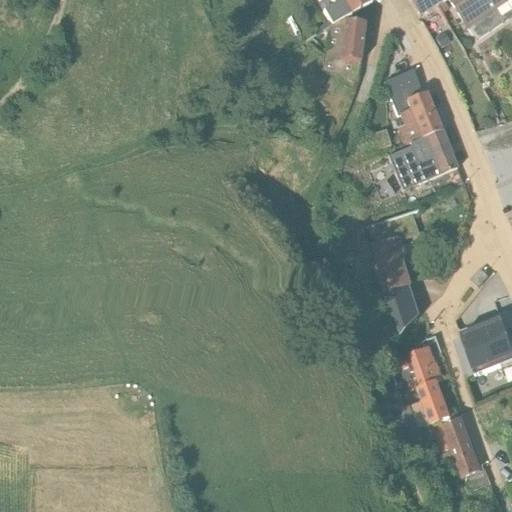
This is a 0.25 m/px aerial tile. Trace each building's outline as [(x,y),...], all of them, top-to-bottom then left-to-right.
[(333,10),(322,17),(331,32),(336,28),(370,8),(364,0),(330,0),(327,2),(333,10)] [(407,0),(406,1),(405,2),(418,21),(431,13),(441,6),(436,0),(407,0)] [(511,0),(436,0),(441,6),(431,13),(438,26),(444,23),(440,17),(452,10),(465,31),(494,13),(502,25),(503,25),(511,19),(511,0)] [(494,13),(465,31),(474,44),(502,25),(494,13)] [(358,70),(362,31),(336,28),(331,32),(328,34),(319,77),(344,80),(346,68),(358,70)] [(440,136),(424,98),(419,100),(410,78),(383,88),(401,130),(392,134),(399,152),(439,136),(440,136)] [(383,135),(369,139),(373,156),(388,152),(383,135)] [(439,136),(399,152),(397,155),(417,208),(447,194),(460,188),(439,136)] [(461,202),(460,188),(447,194),(449,199),(422,212),(428,224),(460,207),(461,202)] [(367,233),(373,252),(394,245),(415,238),(410,222),(417,219),(416,217),(367,233)] [(416,241),(415,238),(394,245),(395,248),(416,241)] [(395,248),(394,245),(373,252),(368,254),(380,290),(379,290),(398,332),(412,317),(409,313),(415,309),(395,248)] [(479,269),(469,278),(476,286),(486,276),(479,269)] [(458,333),(499,319),(497,314),(493,300),(504,296),(489,276),(453,318),(458,333)] [(499,319),(503,329),(511,325),(511,315),(510,309),(497,314),(499,319)] [(499,319),(458,333),(473,375),(511,361),(511,354),(503,329),(499,319)] [(434,380),(447,416),(460,412),(438,351),(431,353),(426,341),(433,338),(432,334),(419,339),(422,347),(423,347),(429,363),(433,362),(440,378),(434,380)] [(429,363),(423,347),(422,347),(412,351),(399,363),(401,368),(379,376),(389,413),(398,410),(396,404),(401,403),(397,390),(411,385),(415,379),(418,385),(413,386),(418,400),(407,403),(416,427),(428,423),(438,419),(447,416),(434,380),(440,378),(433,362),(429,363)] [(439,422),(438,419),(428,423),(433,437),(424,441),(432,463),(441,460),(445,469),(454,466),(458,476),(463,474),(468,490),(487,483),(481,467),(478,469),(458,416),(439,422)] [(441,472),(429,477),(440,504),(447,501),(442,488),(446,486),(441,472)]
